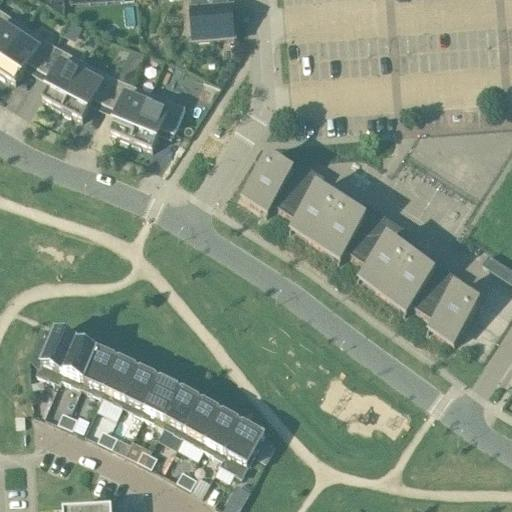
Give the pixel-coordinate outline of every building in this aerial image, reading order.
[(189,0),(191,14),(189,14),(191,47),(234,44),(232,11),(222,12),(220,0),(189,0)] [(0,69),(25,32),(0,14),(0,69)] [(34,37),(25,32),(0,69),(0,78),(16,89),(29,69),(41,76),(55,50),(34,37)] [(42,104),(62,115),(81,77),(62,67),(68,58),(55,50),(41,76),(53,83),(42,104)] [(106,110),(119,82),(86,68),(81,77),(62,115),(82,126),(93,104),(106,110)] [(130,147),(151,97),(119,82),(106,110),(119,117),(110,139),(130,147)] [(174,139),(185,112),(151,97),(130,147),(152,156),(161,134),(174,139)] [(291,178),(267,162),(241,203),(266,219),(272,211),(295,225),(289,234),(339,266),(344,257),(366,271),(357,283),(405,318),(411,310),(432,326),(427,335),(452,351),(478,311),(453,296),(460,287),(437,272),(432,279),(394,251),(404,237),(363,210),(357,220),(317,194),(323,184),(298,168),(291,178)] [(483,269),(511,286),(511,167),(468,241),(492,255),(483,269)] [(77,347),(55,338),(37,381),(59,390),(61,386),(77,347)] [(98,356),(77,347),(61,386),(82,395),(98,356)] [(98,356),(82,395),(102,404),(120,366),(98,356)] [(140,376),(120,366),(102,404),(122,413),(140,376)] [(161,386),(140,376),(122,413),(143,423),(161,386)] [(161,386),(143,423),(164,434),(183,397),(161,386)] [(204,408),(183,397),(164,434),(184,445),(204,408)] [(224,420),(204,408),(184,445),(204,456),(224,420)] [(69,422),(61,418),(57,429),(64,433),(69,422)] [(224,420),(204,456),(223,467),(224,467),(244,431),(224,420)] [(76,425),(69,422),(64,433),(71,436),(76,425)] [(244,431),(224,467),(223,467),(220,472),(241,484),(254,462),(262,447),(264,443),(260,440),(244,431)] [(110,441),(103,438),(98,448),(105,452),(110,441)] [(118,445),(110,441),(105,452),(112,455),(118,445)] [(151,461),(144,457),(138,467),(145,471),(151,461)] [(158,465),(151,461),(145,471),(152,475),(158,465)] [(192,484),(185,480),(179,490),(186,494),(192,484)] [(199,488),(192,484),(186,494),(193,498),(199,488)] [(230,503),(225,511),(242,511),(243,510),(230,503)]
